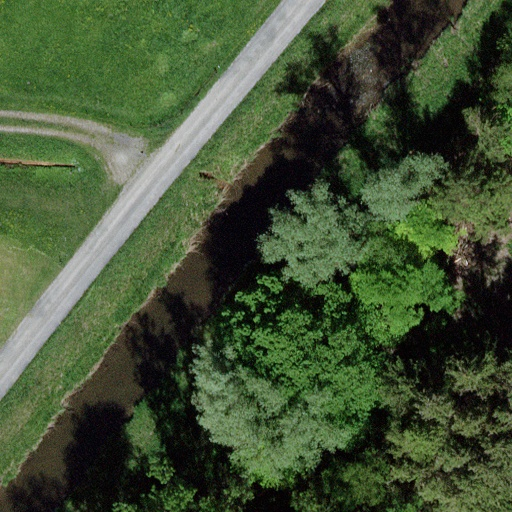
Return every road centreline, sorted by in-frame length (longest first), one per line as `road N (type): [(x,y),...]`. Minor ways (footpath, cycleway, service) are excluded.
road 1 (track): [(0,385),(149,177),(300,0)]
road 2 (track): [(0,122),(70,127),(149,177)]
